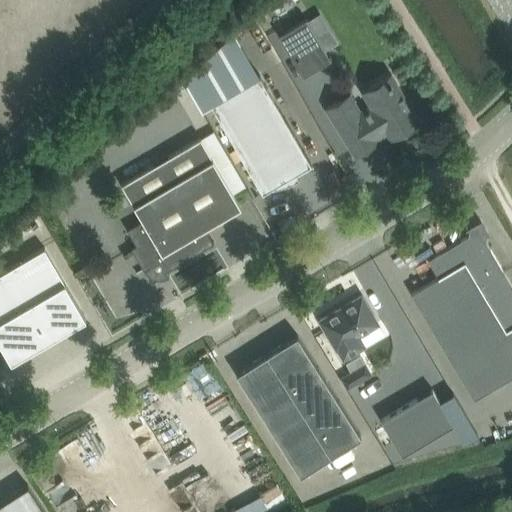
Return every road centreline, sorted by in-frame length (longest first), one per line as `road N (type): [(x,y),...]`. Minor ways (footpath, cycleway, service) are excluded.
road 1 (unclassified): [(0,436),(429,198),(511,131)]
road 2 (unclassified): [(0,155),(167,0)]
